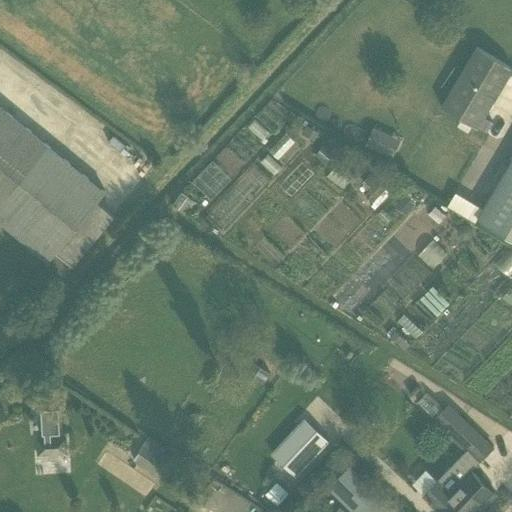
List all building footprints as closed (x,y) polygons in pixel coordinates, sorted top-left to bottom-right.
[(478,128),(511,71),(511,68),(477,47),(442,107),(478,128)] [(0,222),(64,275),(113,215),(97,202),(105,192),(0,105),(0,222)] [(371,125),(362,142),(389,155),(398,138),(371,125)] [(511,160),(478,218),(511,238),(511,160)] [(270,374),(250,360),(243,370),(264,384),(270,374)] [(465,451),(424,493),(436,505),(442,511),(471,511),(474,510),(476,511),(494,493),(470,471),(494,448),(449,403),(444,408),(427,392),(418,401),(435,417),(433,420),(465,451)] [(321,445),(309,434),(302,441),(291,430),(264,458),(287,480),(321,445)] [(67,455),(66,437),(36,439),(37,457),(46,456),(46,461),(59,460),(58,456),(67,455)] [(146,441),(133,460),(161,480),(174,461),(146,441)] [(267,496),(277,506),(289,493),(278,484),(267,496)]
